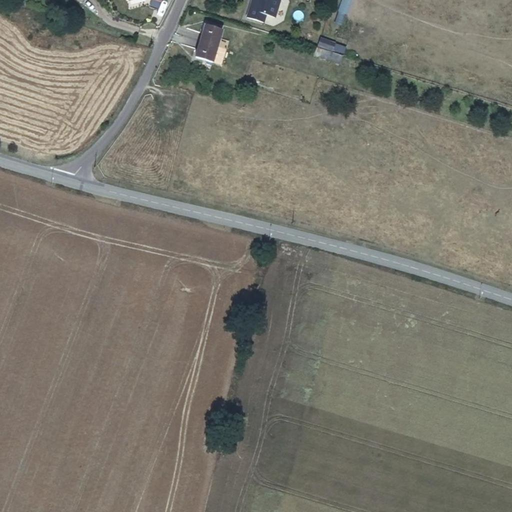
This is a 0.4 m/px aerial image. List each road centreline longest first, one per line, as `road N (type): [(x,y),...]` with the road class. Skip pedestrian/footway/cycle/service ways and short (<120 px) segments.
road 1 (secondary): [(511,302),(70,181)]
road 2 (unclassified): [(70,181),(131,104),(182,0)]
